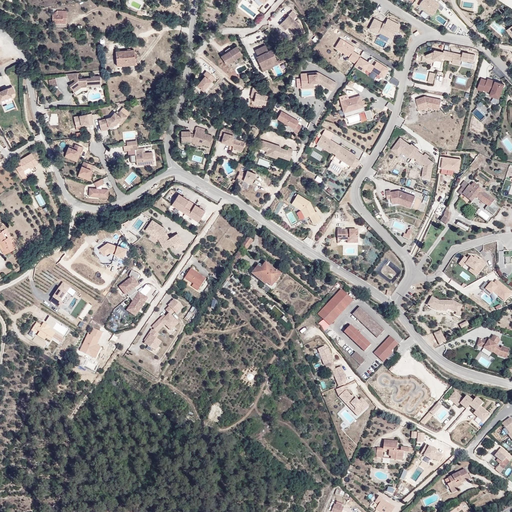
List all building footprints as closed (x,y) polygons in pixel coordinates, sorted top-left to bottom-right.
[(444,7),(434,0),(422,0),(419,4),(421,5),(420,6),(425,10),(426,8),(433,14),(437,9),(435,7),(435,6),(438,8),(441,10),(444,7)] [(66,23),(66,11),(57,11),(57,12),(55,12),(55,13),(52,13),(52,20),(62,20),(62,23),(66,23)] [(292,16),(282,26),(287,31),(290,29),(292,26),(299,33),(304,28),(296,20),(300,17),(295,12),(292,15),(292,16)] [(387,19),(385,24),(374,19),(369,30),(380,35),(380,34),(393,41),(401,25),(387,19)] [(505,31),(495,22),(491,26),(502,35),(505,31)] [(454,33),(458,27),(453,25),(449,31),(454,33)] [(297,35),(299,33),(292,26),(290,29),(297,35)] [(365,69),(370,72),(371,70),(383,78),(388,68),(377,61),(374,66),(372,64),(374,60),(372,58),(369,63),(360,57),(361,56),(353,51),(355,48),(341,39),(333,52),(364,71),(365,69)] [(270,51),(268,45),(257,50),(260,56),(270,51)] [(223,55),(229,64),(244,54),(239,46),(233,49),(228,52),(223,55)] [(135,64),(134,49),(115,51),(117,64),(130,62),(130,65),(135,64)] [(279,61),(273,50),(259,56),(264,67),(279,61)] [(463,55),(444,50),(444,52),(435,50),(434,53),(432,53),(426,55),(428,60),(433,59),(442,61),(442,58),(453,61),(452,63),(460,65),(462,60),(474,63),(475,55),(463,52),(463,55)] [(265,70),(280,63),(279,61),(264,67),(265,70)] [(495,72),(500,79),(504,75),(499,69),(495,72)] [(205,90),(213,80),(211,79),(214,75),(208,70),(205,74),(207,75),(199,85),(205,90)] [(337,83),(318,72),(300,73),(301,85),(306,85),(306,83),(314,83),(318,83),(332,91),(337,83)] [(434,84),(436,73),(430,72),(427,83),(434,84)] [(100,84),(100,76),(91,77),(91,78),(78,79),(75,81),(69,85),(74,92),(81,87),(87,86),(86,85),(100,84)] [(392,77),(389,82),(396,86),(399,81),(392,77)] [(57,85),(55,78),(49,80),(50,87),(57,85)] [(500,96),(504,84),(488,78),(487,80),(481,78),(478,89),(484,91),(484,90),(500,96)] [(350,80),(347,84),(361,93),(364,88),(350,80)] [(11,94),(15,93),(12,87),(2,90),(0,91),(0,90),(0,100),(11,96),(11,94)] [(63,94),(58,88),(54,92),(59,98),(63,94)] [(256,97),(254,105),(267,108),(270,94),(265,94),(266,90),(256,88),(255,93),(258,93),(257,98),(256,97)] [(341,101),(345,117),(365,111),(360,95),(341,101)] [(440,109),(441,100),(425,97),(416,100),(419,110),(428,107),(440,109)] [(480,102),(471,112),(480,120),(489,110),(480,102)] [(369,110),(347,118),(349,124),(361,120),(361,122),(372,118),(369,110)] [(118,122),(121,118),(124,120),(127,116),(120,111),(119,112),(117,111),(116,113),(115,112),(111,117),(98,120),(101,131),(109,129),(109,127),(113,125),(113,124),(115,123),(116,121),(118,122)] [(298,121),(281,111),(277,118),(294,128),(293,130),(297,133),(301,126),(297,124),(296,123),(298,121)] [(58,125),(57,113),(49,114),(50,125),(58,125)] [(94,125),(92,113),(74,117),(76,126),(82,125),(85,124),(89,124),(90,125),(94,125)] [(199,118),(190,114),(188,119),(196,123),(199,118)] [(193,143),(203,146),(207,147),(210,137),(203,135),(204,130),(198,128),(196,133),(191,133),(191,130),(184,130),(183,141),(193,143)] [(232,146),(242,149),(244,141),(233,138),(234,134),(225,131),(222,141),(233,144),(232,146)] [(355,158),(357,156),(341,146),(339,148),(335,146),(337,144),(322,135),(317,142),(325,146),(324,148),(331,153),(331,152),(336,154),(335,156),(355,168),(359,160),(355,158)] [(410,145),(400,138),(392,149),(399,153),(401,150),(412,159),(414,157),(418,151),(419,149),(415,147),(414,148),(410,145)] [(290,157),(293,150),(288,148),(287,150),(280,148),(279,147),(279,149),(276,148),(277,145),(263,141),(260,148),(267,151),(266,154),(277,158),(277,156),(283,158),(284,155),(290,157)] [(80,146),(74,144),(73,148),(69,147),(66,155),(76,158),(80,146)] [(137,149),(137,144),(127,145),(123,146),(124,151),(129,150),(131,163),(136,162),(137,165),(154,164),(152,152),(145,153),(144,148),(137,149)] [(77,162),(83,147),(80,146),(76,158),(66,155),(65,157),(77,162)] [(424,155),(418,151),(414,157),(417,159),(416,160),(425,166),(423,176),(431,178),(433,162),(428,158),(424,155)] [(38,164),(31,153),(18,162),(20,166),(16,168),(20,175),(38,164)] [(460,160),(443,157),(442,170),(459,172),(460,160)] [(83,164),(79,174),(88,177),(91,171),(93,165),(84,161),(83,164)] [(339,174),(341,167),(332,164),(330,172),(339,174)] [(252,183),(255,174),(247,170),(246,173),(240,171),(237,178),(252,183)] [(90,180),(93,172),(91,171),(88,177),(79,174),(78,176),(90,180)] [(409,179),(407,185),(415,187),(416,181),(409,179)] [(495,200),(484,192),(485,191),(481,189),(474,182),(471,186),(465,181),(461,186),(462,187),(458,193),(461,196),(463,194),(472,202),(476,197),(487,205),(485,209),(493,215),(498,208),(492,203),(495,200)] [(107,197),(108,189),(101,189),(97,189),(90,188),(89,196),(107,197)] [(411,208),(416,196),(399,190),(391,191),(390,190),(386,190),(387,199),(391,198),(392,201),(398,200),(402,201),(401,204),(411,208)] [(35,195),(39,206),(45,204),(41,193),(35,195)] [(189,201),(178,194),(172,205),(198,222),(205,211),(195,205),(191,211),(185,207),(189,201)] [(315,212),(310,202),(297,194),(291,204),(301,210),(305,218),(309,215),(314,224),(321,220),(316,211),(315,212)] [(191,211),(195,205),(189,201),(185,207),(191,211)] [(477,212),(484,220),(488,217),(481,209),(477,212)] [(449,220),(444,216),(440,221),(446,225),(449,220)] [(166,229),(152,220),(146,230),(153,235),(155,232),(161,236),(159,239),(164,249),(173,244),(181,240),(178,233),(169,238),(167,235),(163,233),(166,229)] [(469,228),(458,222),(456,225),(467,231),(469,228)] [(408,239),(413,228),(411,227),(410,230),(409,230),(407,234),(405,234),(403,237),(408,239)] [(358,243),(358,230),(341,230),(341,228),(337,228),(337,238),(341,238),(349,238),(349,243),(358,243)] [(6,238),(2,231),(1,231),(0,232),(0,241),(0,242),(4,249),(2,250),(4,255),(14,249),(8,237),(6,238)] [(252,240),(248,237),(241,248),(245,250),(252,240)] [(184,245),(181,240),(173,244),(176,249),(184,245)] [(126,248),(118,246),(117,246),(108,243),(99,249),(104,255),(109,252),(123,257),(126,248)] [(238,251),(228,267),(231,269),(234,266),(235,267),(242,256),(240,255),(241,253),(238,251)] [(459,264),(463,267),(465,264),(471,268),(474,271),(477,267),(482,270),(487,264),(480,258),(479,260),(477,262),(473,258),(469,255),(467,258),(464,257),(459,264)] [(275,271),(265,263),(261,267),(258,265),(251,274),(272,290),(277,284),(275,283),(279,279),(278,278),(281,274),(276,270),(275,271)] [(479,274),(482,270),(477,267),(474,271),(471,268),(469,271),(475,276),(479,274)] [(206,279),(191,269),(185,278),(194,284),(200,288),(206,279)] [(147,298),(137,291),(134,288),(139,285),(136,282),(140,275),(131,271),(129,276),(131,278),(119,287),(126,295),(127,294),(133,302),(127,310),(136,316),(147,298)] [(215,282),(220,276),(219,275),(220,274),(217,271),(211,278),(215,282)] [(331,285),(320,276),(318,279),(329,288),(331,285)] [(511,293),(498,281),(495,285),(494,284),(491,282),(489,285),(486,282),(480,288),(484,291),(485,289),(491,294),(493,292),(504,301),(511,293)] [(70,287),(63,283),(51,301),(60,308),(63,304),(60,302),(70,287)] [(207,294),(213,285),(210,283),(205,291),(207,294)] [(353,301),(341,289),(318,314),(330,326),(353,301)] [(463,306),(453,300),(439,300),(431,296),(429,301),(432,303),(431,305),(437,309),(447,309),(447,310),(451,310),(456,313),(455,314),(459,317),(462,312),(460,311),(463,306)] [(179,323),(171,315),(174,312),(176,314),(180,310),(178,307),(179,305),(174,300),(168,305),(169,307),(166,310),(169,313),(165,317),(161,321),(160,319),(152,327),(154,329),(144,343),(155,351),(162,342),(156,338),(159,334),(157,333),(158,331),(165,325),(171,331),(179,323)] [(447,310),(447,309),(437,309),(431,305),(432,303),(429,301),(427,305),(430,307),(437,311),(447,311),(447,310)] [(119,306),(115,310),(122,316),(126,311),(119,306)] [(384,330),(360,307),(352,314),(377,338),(384,330)] [(45,332),(49,326),(51,327),(49,329),(64,339),(64,338),(70,329),(50,316),(45,323),(44,323),(42,326),(40,328),(35,325),(29,335),(33,337),(35,333),(36,334),(38,331),(39,332),(37,335),(45,340),(46,338),(50,341),(53,337),(45,332)] [(371,345),(350,325),(344,332),(365,351),(371,345)] [(64,339),(49,329),(51,327),(49,326),(45,332),(53,337),(62,342),(64,339)] [(93,346),(97,338),(99,339),(102,332),(93,328),(90,335),(88,334),(80,351),(96,358),(100,349),(93,346)] [(446,342),(441,330),(434,333),(439,345),(446,342)] [(496,346),(500,339),(494,335),(490,341),(488,340),(485,339),(485,341),(479,339),(477,346),(484,348),(491,353),(492,352),(498,355),(506,358),(509,350),(501,347),(501,349),(496,346)] [(374,353),(383,362),(392,352),(391,351),(398,344),(390,336),(374,353)] [(332,362),(333,362),(328,349),(326,350),(319,352),(324,365),(325,365),(328,370),(331,369),(332,371),(339,387),(346,384),(344,380),(346,380),(341,367),(335,369),(332,362)] [(351,356),(361,365),(365,360),(356,352),(351,356)] [(44,361),(47,356),(41,353),(38,357),(44,361)] [(55,361),(47,356),(44,361),(53,366),(55,361)] [(351,403),(360,413),(365,409),(358,401),(355,399),(354,400),(346,391),(344,386),(336,389),(339,397),(348,406),(349,405),(351,403)] [(460,404),(466,409),(469,405),(473,401),(466,396),(464,399),(457,393),(455,396),(453,394),(449,399),(458,406),(460,404)] [(473,401),(469,405),(475,411),(473,413),(482,421),(486,417),(484,415),(486,412),(480,406),(482,403),(476,398),(473,401)] [(358,401),(365,409),(368,406),(361,399),(358,401)] [(438,402),(429,412),(433,415),(442,405),(438,402)] [(358,416),(360,413),(351,403),(349,405),(354,411),(353,411),(358,416)] [(340,425),(343,428),(349,423),(350,423),(354,419),(345,410),(339,416),(344,421),(340,425)] [(511,420),(510,417),(502,423),(505,428),(506,428),(509,433),(508,434),(510,437),(511,436),(511,420)] [(509,452),(511,448),(511,442),(509,439),(502,445),(509,452)] [(397,442),(384,440),(383,449),(377,448),(376,457),(382,458),(383,449),(389,450),(388,456),(391,456),(390,459),(396,459),(396,456),(403,457),(404,451),(409,452),(409,448),(401,447),(400,450),(396,450),(397,442)] [(431,462),(433,460),(439,463),(442,457),(437,453),(437,452),(429,447),(423,457),(431,462)] [(494,456),(502,463),(506,466),(509,461),(498,451),(494,456)] [(471,466),(448,478),(450,483),(447,484),(450,490),(457,486),(458,487),(462,485),(460,481),(462,480),(463,482),(470,478),(468,474),(474,471),(471,466)] [(375,503),(379,505),(376,510),(379,511),(392,511),(395,508),(382,500),(383,499),(379,496),(375,503)]
